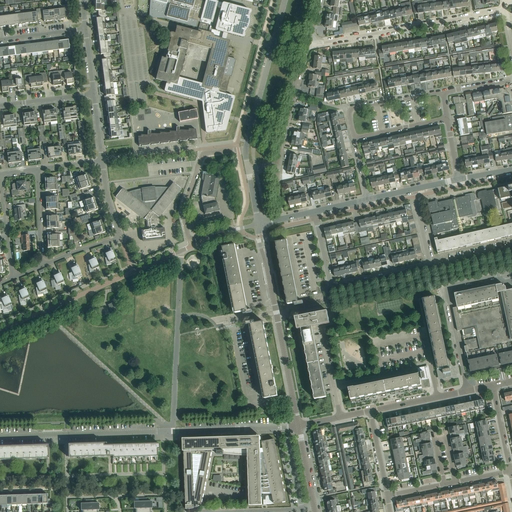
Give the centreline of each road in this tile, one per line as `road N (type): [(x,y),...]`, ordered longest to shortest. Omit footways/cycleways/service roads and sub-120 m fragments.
road 1 (residential): [(0,436),(298,425)]
road 2 (tertiary): [(298,425),(258,224)]
road 3 (residential): [(307,45),(506,10)]
road 4 (unclassified): [(258,224),(187,234),(184,202),(201,158),(244,150)]
road 5 (residential): [(466,390),(447,288),(511,272)]
road 6 (residential): [(42,265),(119,235),(101,161)]
road 7 (residential): [(438,396),(431,366),(333,385)]
road 8 (residential): [(277,166),(307,45)]
road 9 (residential): [(354,138),(353,108),(443,93)]
